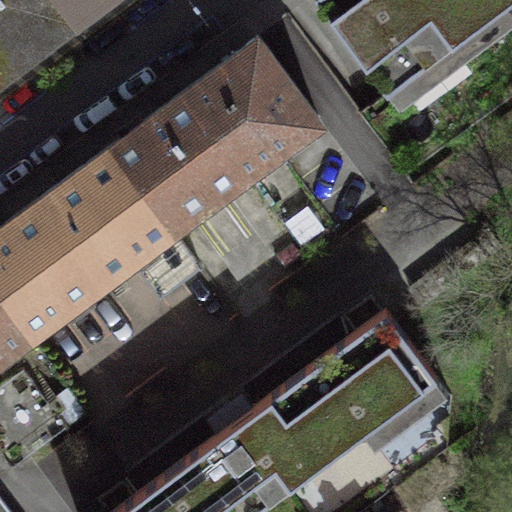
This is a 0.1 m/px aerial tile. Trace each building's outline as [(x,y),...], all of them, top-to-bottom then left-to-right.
[(0,0),(0,74),(99,0),(0,0)] [(321,0),(387,87),(504,0),(321,0)] [(257,34),(184,87),(245,171),(318,116),(257,34)] [(184,87),(112,142),(174,224),(245,171),(184,87)] [(39,195),(100,278),(138,249),(167,288),(203,263),(174,224),(112,142),(39,195)] [(100,278),(39,195),(0,223),(0,292),(28,331),(100,278)] [(0,352),(28,331),(0,292),(0,352)] [(385,306),(106,511),(246,511),(435,372),(385,306)] [(23,367),(0,383),(0,445),(14,463),(65,425),(23,367)] [(0,511),(11,511),(0,497),(0,511)]
